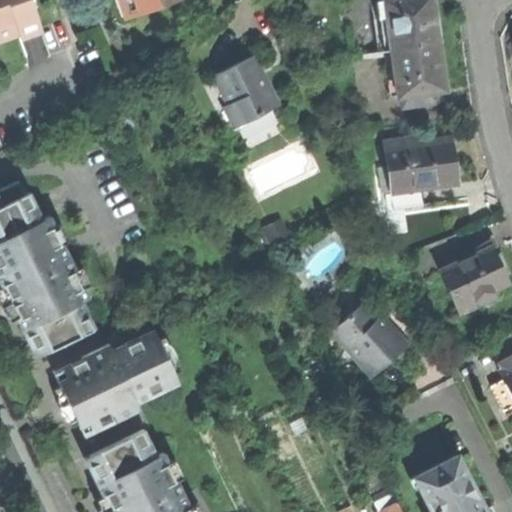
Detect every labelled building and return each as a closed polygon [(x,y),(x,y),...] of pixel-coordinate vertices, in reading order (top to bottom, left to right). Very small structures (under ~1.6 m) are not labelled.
[(19,27),(39,20),(31,0),(0,0),(0,65),(29,55),(19,27)] [(95,0),(96,0),(101,0),(109,20),(165,0),(95,0)] [(388,0),(378,1),(385,51),(439,43),(435,16),(432,0),(388,0)] [(396,73),(399,95),(445,89),(442,65),(439,43),(385,51),(388,74),(396,73)] [(253,56),(217,75),(224,90),(231,103),(226,106),(236,127),(278,106),(253,56)] [(385,139),(392,193),(423,189),(460,184),(456,155),(453,136),(414,142),(413,135),(385,139)] [(22,181),(0,191),(0,266),(2,271),(0,272),(0,279),(1,281),(0,284),(0,301),(1,305),(4,310),(8,315),(14,318),(19,319),(24,330),(29,327),(41,354),(97,328),(84,301),(91,297),(78,269),(74,271),(68,258),(61,261),(56,250),(66,245),(53,216),(46,219),(33,193),(29,195),(22,181)] [(423,189),(392,193),(395,210),(426,206),(423,189)] [(267,234),(273,248),(291,239),(284,225),(267,234)] [(441,272),(461,313),(479,305),(476,297),(509,281),(501,263),(493,247),(441,272)] [(364,306),(335,331),(373,376),(390,362),(408,346),(393,328),(390,331),(380,319),(377,321),(364,306)] [(111,343),(55,371),(63,386),(56,390),(58,397),(62,407),(68,416),(76,427),(87,436),(142,409),(139,402),(180,382),(177,373),(181,370),(177,350),(165,336),(160,338),(156,329),(126,343),(127,345),(115,351),(111,343)] [(511,406),(511,358),(502,363),(505,369),(500,372),(504,380),(492,386),(505,411),(511,406)] [(145,428),(86,458),(104,493),(98,496),(99,504),(102,511),(194,511),(192,506),(182,510),(177,498),(183,495),(176,481),(179,479),(165,451),(158,454),(145,428)] [(488,511),(460,454),(414,477),(431,511),(488,511)] [(404,511),(399,502),(378,511),(404,511)]
